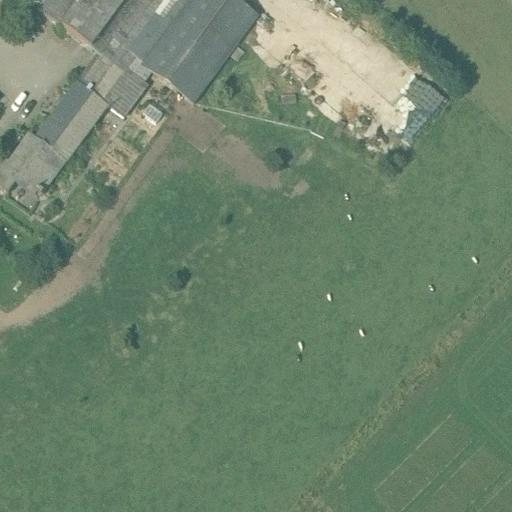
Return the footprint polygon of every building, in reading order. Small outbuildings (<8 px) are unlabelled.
[(47,0),(37,14),(61,32),(84,0),(47,0)] [(84,0),(61,32),(91,54),(130,0),(84,0)] [(130,0),(91,54),(100,60),(80,88),(104,105),(123,78),(127,74),(136,61),(127,54),(155,17),(166,0),(130,0)] [(257,20),(229,0),(191,0),(171,28),(141,68),(151,75),(193,107),(257,20)] [(166,0),(155,17),(171,28),(191,0),(166,0)] [(155,17),(127,54),(136,61),(127,74),(143,86),(151,75),(141,68),(171,28),(155,17)] [(80,88),(77,85),(62,105),(66,107),(53,125),(49,123),(35,142),(35,143),(65,165),(106,109),(123,121),(143,93),(123,78),(104,105),(80,88)] [(65,165),(35,143),(35,142),(32,140),(17,160),(14,158),(8,166),(3,163),(0,167),(0,191),(8,197),(18,183),(41,199),(65,165)]
